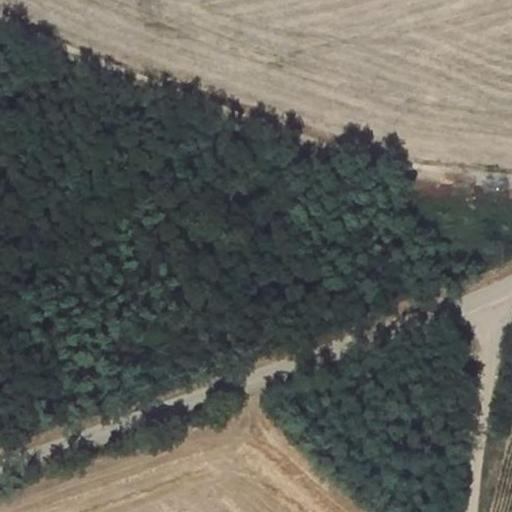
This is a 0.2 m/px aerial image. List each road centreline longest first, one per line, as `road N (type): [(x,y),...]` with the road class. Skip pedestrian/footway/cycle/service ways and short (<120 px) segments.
road 1 (track): [(511,193),(447,186),(70,57),(0,11)]
road 2 (track): [(0,464),(213,398),(511,285)]
road 3 (track): [(494,292),(467,511)]
